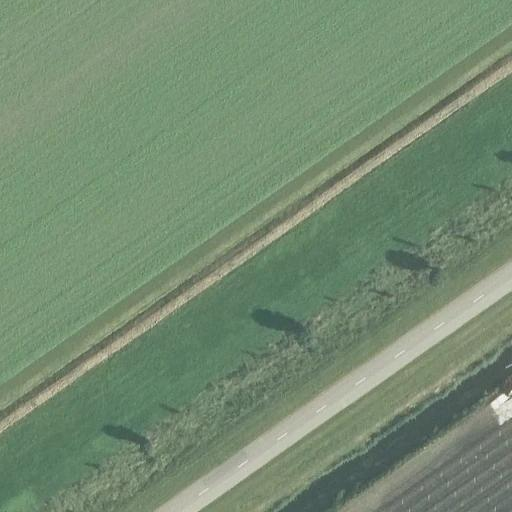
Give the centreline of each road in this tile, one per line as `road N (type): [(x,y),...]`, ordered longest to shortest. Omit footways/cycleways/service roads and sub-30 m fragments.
road 1 (unclassified): [(180,511),(511,279)]
road 2 (track): [(511,401),(354,511)]
